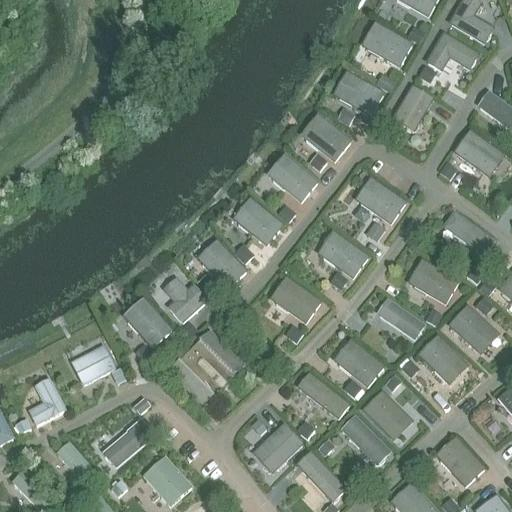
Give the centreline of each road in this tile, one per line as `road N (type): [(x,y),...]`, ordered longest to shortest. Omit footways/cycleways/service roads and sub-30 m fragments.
road 1 (residential): [(205,459),(344,316),(439,193)]
road 2 (residential): [(205,459),(145,388),(0,464)]
road 3 (residential): [(366,147),(238,302)]
road 4 (residential): [(366,147),(451,0)]
road 5 (residential): [(511,53),(420,181)]
road 6 (residential): [(357,511),(454,420)]
